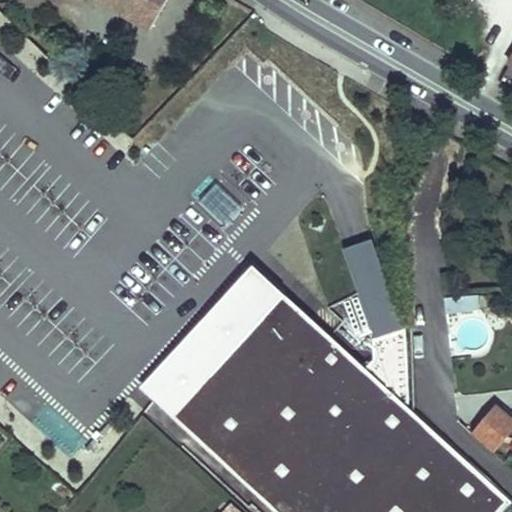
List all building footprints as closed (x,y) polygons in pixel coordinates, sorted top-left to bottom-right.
[(104,0),(153,28),(169,0),(104,0)] [(50,59),(26,36),(0,11),(0,39),(36,74),(50,59)] [(116,110),(129,137),(146,128),(133,102),(116,110)] [(506,511),(511,507),(511,499),(414,409),(411,337),(379,349),(379,359),(369,369),(272,279),(246,280),(147,387),(282,511),(506,511)] [(480,299),(447,303),(448,319),(482,314),(480,299)] [(411,337),(410,327),(378,338),(379,349),(411,337)] [(511,435),(511,420),(501,410),(495,411),(473,435),(495,455),(511,435)]
